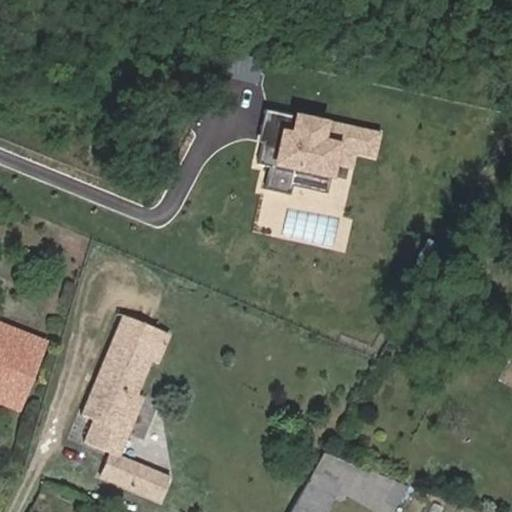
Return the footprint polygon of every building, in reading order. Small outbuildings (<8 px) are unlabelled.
[(376,161),(384,128),(295,107),(293,112),(271,106),(258,159),(274,163),(269,183),(290,188),(292,181),(332,191),(341,153),(376,161)] [(139,394),(154,359),(161,362),(173,333),(127,314),(115,341),(100,377),(105,379),(102,386),(97,384),(83,415),(95,420),(86,442),(112,453),(121,457),(122,456),(131,434),(124,431),(139,394)] [(0,333),(0,388),(20,397),(41,350),(0,333)] [(102,386),(105,379),(100,377),(97,384),(102,386)] [(0,401),(16,408),(20,397),(0,388),(0,401)] [(131,434),(147,397),(139,394),(124,431),(131,434)] [(148,495),(158,472),(122,456),(121,457),(112,453),(102,475),(148,495)] [(377,509),(394,479),(323,453),(289,511),(324,511),(335,494),(346,491),(377,509)] [(162,501),(172,478),(158,472),(148,495),(162,501)]
